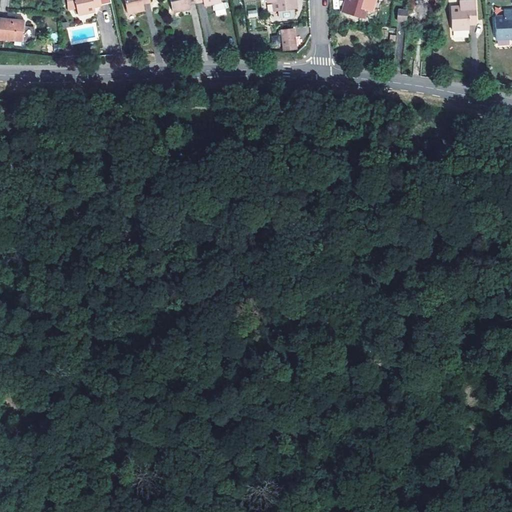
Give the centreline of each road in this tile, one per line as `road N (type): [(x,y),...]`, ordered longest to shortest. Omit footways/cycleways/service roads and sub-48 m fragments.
road 1 (track): [(0,143),(129,236),(266,233),(399,198),(511,207)]
road 2 (residential): [(0,75),(323,74)]
road 3 (track): [(361,208),(369,511)]
road 4 (track): [(178,235),(191,511)]
road 5 (residential): [(323,74),(511,105)]
